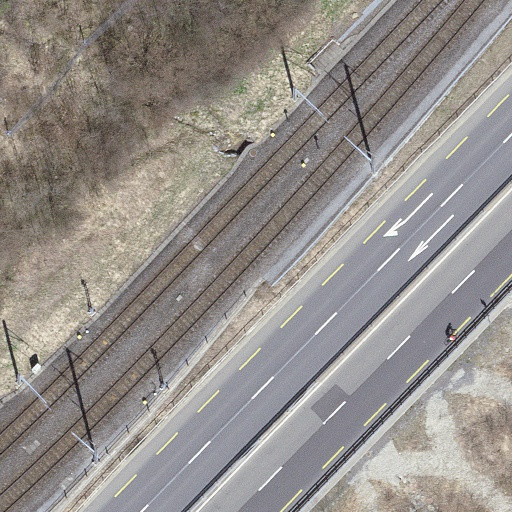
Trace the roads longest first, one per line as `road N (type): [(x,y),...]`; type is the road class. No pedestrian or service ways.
road 1 (primary): [(511,131),(136,511)]
road 2 (primary): [(241,511),(511,232)]
